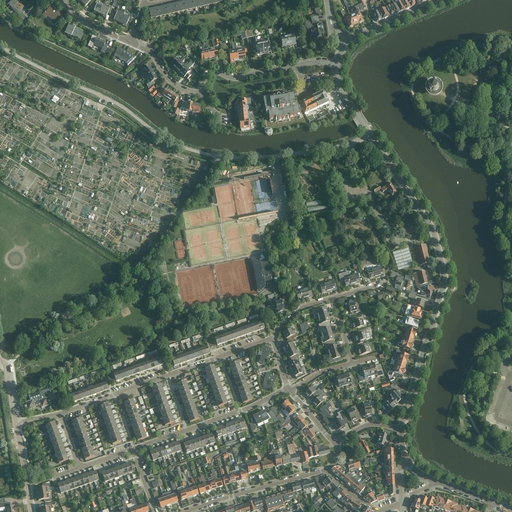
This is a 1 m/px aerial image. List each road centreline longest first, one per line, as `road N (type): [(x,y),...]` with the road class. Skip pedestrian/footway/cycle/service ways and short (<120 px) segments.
road 1 (residential): [(401,430),(444,275),(434,235),(368,134)]
road 2 (residential): [(368,134),(313,151),(216,156),(164,139),(105,97)]
road 3 (residential): [(336,64),(235,77),(215,71),(193,91),(130,42)]
road 4 (residential): [(60,414),(271,338)]
road 5 (residential): [(133,449),(288,389)]
road 6 (residential): [(326,469),(186,511)]
